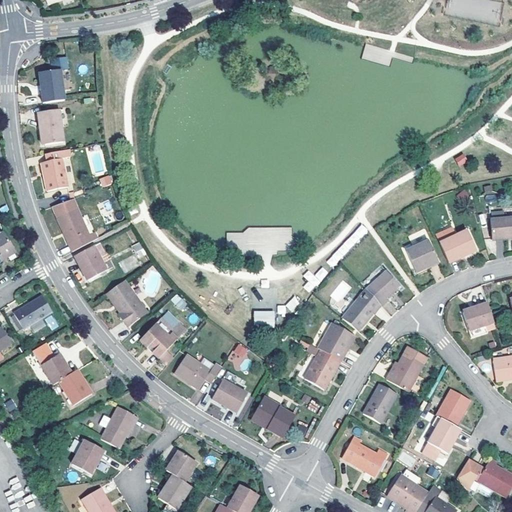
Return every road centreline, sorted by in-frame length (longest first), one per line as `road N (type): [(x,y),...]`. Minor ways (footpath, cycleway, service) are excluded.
road 1 (residential): [(300,479),(373,351),(417,308)]
road 2 (tertiary): [(51,265),(20,185),(7,64)]
road 3 (tertiary): [(187,414),(98,335),(51,265)]
road 4 (residential): [(9,35),(169,7)]
road 5 (residential): [(417,308),(511,414)]
road 6 (tertiary): [(300,479),(187,414)]
